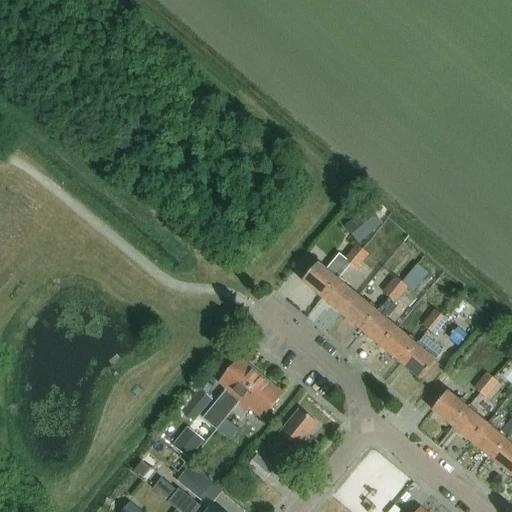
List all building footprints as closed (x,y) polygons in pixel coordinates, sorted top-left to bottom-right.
[(358,244),(383,225),(370,208),(345,228),(358,244)] [(362,264),(369,256),(357,247),(351,254),(362,264)] [(356,271),(362,264),(351,254),(344,262),(350,267),(356,271)] [(350,267),(344,262),(340,258),(327,273),(318,265),(303,283),(323,300),(340,279),(350,267)] [(342,316),(357,298),(346,289),(348,286),(340,279),(323,300),(342,316)] [(408,289),(402,284),(396,279),(389,287),(401,297),(408,289)] [(401,297),(389,287),(383,295),(395,305),(401,297)] [(362,333),(379,311),(371,305),(369,308),(357,298),(342,316),(362,333)] [(382,349),(396,331),(385,321),(388,318),(386,317),(396,306),(388,300),(379,311),(362,333),(382,349)] [(447,322),(441,317),(436,312),(429,319),(441,329),(447,322)] [(435,337),(441,329),(429,319),(423,327),(435,337)] [(401,365),(419,344),(410,337),(408,340),(396,331),(382,349),(401,365)] [(436,364),(424,354),(427,351),(419,344),(401,365),(421,382),(436,364)] [(233,413),(262,379),(239,360),(219,384),(228,391),(204,420),(218,431),(226,421),(233,413)] [(493,392),(499,385),(487,375),(481,383),(493,392)] [(283,397),(262,379),(233,413),(241,421),(250,410),(263,421),(283,397)] [(486,400),(493,392),(481,383),(475,390),(486,400)] [(183,413),(195,423),(213,401),(201,391),(183,413)] [(453,429),(470,407),(462,400),(460,403),(448,394),(446,397),(433,412),(453,429)] [(473,445),(488,426),(476,417),(479,414),(470,407),(453,429),(473,445)] [(298,451),(319,426),(300,411),(280,436),(281,437),(272,448),(281,456),(290,444),(298,451)] [(239,432),(226,421),(218,431),(231,441),(239,432)] [(507,442),(510,439),(502,433),(499,436),(488,426),(473,445),(492,461),(507,442)] [(204,444),(187,431),(173,448),(190,462),(204,444)] [(511,477),(511,440),(510,439),(507,442),(492,461),(511,477)] [(247,469),(264,482),(273,470),(256,457),(247,469)] [(143,480),(151,470),(142,463),(135,473),(143,480)] [(178,483),(200,500),(213,485),(191,467),(178,483)] [(169,504),(178,511),(219,511),(207,501),(201,508),(180,491),(169,504)]
